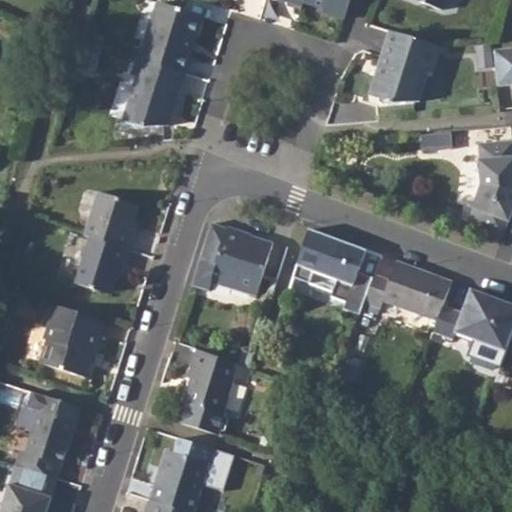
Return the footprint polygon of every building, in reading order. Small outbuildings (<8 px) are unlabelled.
[(280,0),(300,6),(302,2),(322,8),(321,13),(342,19),(347,0),(280,0)] [(417,3),(440,11),(443,0),(418,0),(419,0),(417,3)] [(185,76),(204,18),(161,4),(149,43),(145,41),(139,62),(185,76)] [(417,102),(426,72),(431,73),(437,53),(439,47),(388,31),(368,94),(386,100),(386,105),(417,102)] [(69,73),(83,78),(93,48),(78,44),(69,73)] [(511,49),(492,51),(495,85),(511,83),(511,49)] [(137,78),(123,121),(146,129),(162,127),(168,105),(175,107),(185,76),(139,62),(135,61),(130,76),(137,78)] [(168,105),(162,127),(169,126),(175,107),(168,105)] [(119,131),(146,129),(123,121),(119,131)] [(511,141),(475,145),(478,185),(470,210),(466,223),(501,236),(511,208),(511,141)] [(95,193),(82,234),(87,235),(128,248),(132,235),(128,234),(137,208),(95,193)] [(271,241),(212,223),(192,285),(207,290),(210,280),(253,294),(271,241)] [(379,254),(308,228),(293,277),(310,283),(314,272),(335,280),(329,296),(344,301),(341,308),(357,313),(361,300),(371,274),(379,254)] [(108,292),(117,266),(122,267),(128,248),(87,235),(71,284),(91,290),(92,287),(108,292)] [(381,300),(436,320),(442,304),(451,281),(396,260),(389,281),(371,274),(361,300),(379,307),(381,300)] [(469,288),(461,310),(442,304),(436,320),(432,332),(451,339),(453,330),(471,337),(480,334),(507,344),(511,329),(511,303),(500,299),(495,302),(484,298),(486,294),(469,288)] [(484,298),(495,302),(500,299),(486,294),(484,298)] [(39,363),(85,378),(90,361),(93,351),(97,352),(102,335),(98,334),(103,319),(53,303),(42,337),(47,339),(39,363)] [(471,337),(505,349),(507,344),(480,334),(471,337)] [(238,364),(198,349),(193,366),(196,367),(192,378),(185,401),(189,402),(182,422),(218,433),(219,431),(225,430),(228,419),(222,413),(234,376),(246,380),(249,368),(238,364)] [(249,368),(253,353),(242,350),(238,364),(249,368)] [(60,464),(74,420),(38,409),(24,452),(17,450),(13,463),(50,475),(54,462),(60,464)] [(193,511),(207,463),(165,450),(150,498),(193,511)] [(56,477),(60,464),(54,462),(50,475),(56,477)] [(13,463),(0,503),(0,511),(44,511),(56,477),(50,475),(13,463)] [(194,511),(193,511),(150,498),(146,511),(194,511)]
